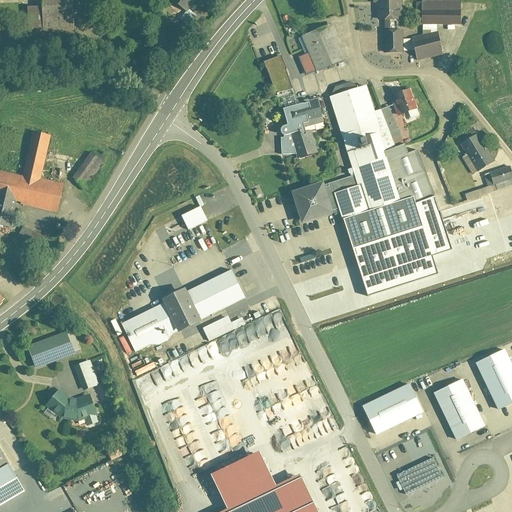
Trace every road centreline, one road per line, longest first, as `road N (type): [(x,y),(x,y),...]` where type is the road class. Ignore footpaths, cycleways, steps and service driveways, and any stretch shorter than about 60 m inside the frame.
road 1 (residential): [(164,119),(223,168),(396,511)]
road 2 (tertiary): [(0,324),(65,265),(164,119)]
road 3 (residential): [(82,0),(170,111)]
road 4 (tertiary): [(170,111),(255,0)]
